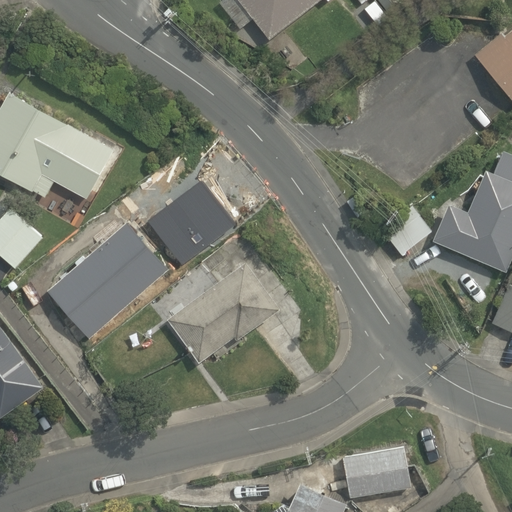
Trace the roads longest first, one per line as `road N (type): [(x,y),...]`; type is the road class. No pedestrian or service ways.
road 1 (tertiary): [(85,0),(224,100),(296,188),(405,349)]
road 2 (residential): [(405,349),(306,418),(41,481),(0,500)]
road 3 (residential): [(405,349),(440,389),(490,511)]
road 4 (tertiary): [(405,349),(459,386),(511,407)]
